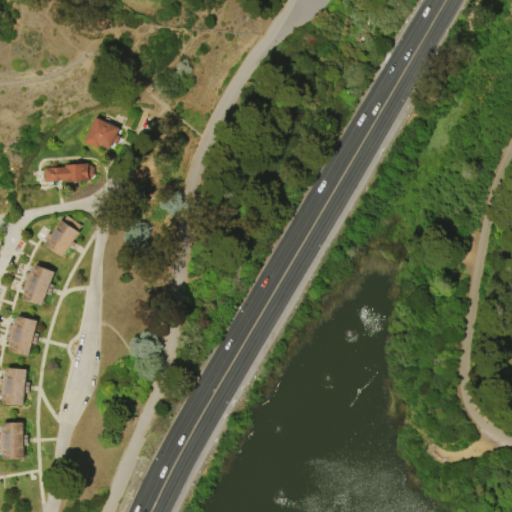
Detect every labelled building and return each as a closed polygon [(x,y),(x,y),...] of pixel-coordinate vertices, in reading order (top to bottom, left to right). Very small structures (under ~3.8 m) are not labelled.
[(97,119),(121,130),(112,150),(102,146),(100,149),(87,143),(97,119)] [(91,165),(92,182),(78,183),(76,185),(71,186),(70,183),(69,183),(69,182),(47,183),(47,170),(53,170),(53,169),(68,168),(68,166),(91,165)] [(63,221),(65,222),(68,217),(83,227),(80,232),(81,233),(75,243),(78,245),(74,251),(71,249),(65,258),(46,246),(49,242),(46,241),(50,235),(53,236),(63,221)] [(37,266),(57,273),(52,286),(56,288),(52,297),(48,295),(43,307),(24,299),(37,266)] [(19,317),(39,321),(36,334),(40,335),(38,346),(33,345),(31,356),(12,352),(19,317)] [(9,369),(29,370),(27,384),(32,384),(31,396),(27,396),(26,407),(6,405),(9,369)] [(5,425),(25,424),(25,437),(29,437),(29,447),(26,447),(26,460),(6,461),(5,425)]
